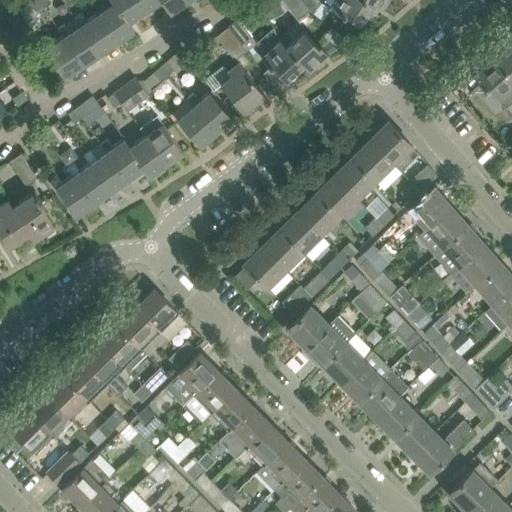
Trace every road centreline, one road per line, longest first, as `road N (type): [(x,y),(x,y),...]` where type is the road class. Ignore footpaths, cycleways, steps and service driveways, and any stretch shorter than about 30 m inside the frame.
road 1 (residential): [(396,511),(151,246)]
road 2 (residential): [(151,246),(172,217),(356,86),(384,78)]
road 3 (residential): [(0,134),(233,0)]
road 4 (residential): [(511,223),(384,78)]
road 5 (residential): [(0,337),(115,256),(151,246)]
